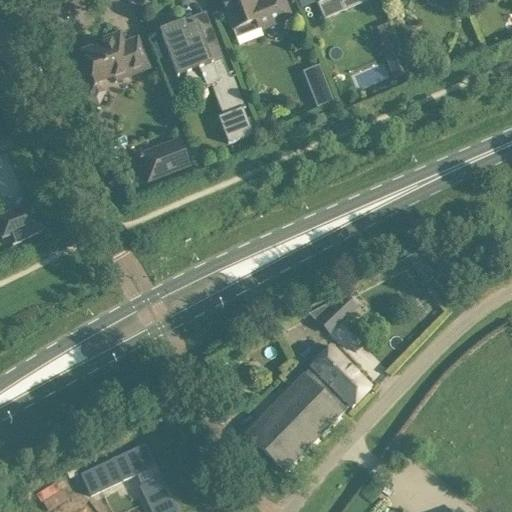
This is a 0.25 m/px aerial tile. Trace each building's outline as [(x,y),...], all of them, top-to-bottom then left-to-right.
[(220,0),(239,46),(262,37),(260,30),(291,18),(283,0),(262,0),(259,1),(258,0),(220,0)] [(314,0),(317,5),(324,20),(344,12),(341,4),(349,0),(314,0)] [(159,31),(166,50),(177,78),(199,70),(207,89),(211,87),(223,116),(218,118),(228,144),(252,135),(243,110),(245,109),(232,77),(230,78),(223,61),(216,42),(205,46),(197,25),(184,30),(182,24),(185,23),(184,22),(159,31)] [(409,42),(414,30),(401,25),(396,37),(409,42)] [(149,69),(145,58),(137,39),(124,44),(120,34),(106,39),(108,42),(81,53),(94,85),(113,78),(114,77),(116,82),(149,69)] [(402,55),(386,61),(394,79),(409,72),(402,55)] [(329,91),(314,97),(318,108),(333,102),(329,91)] [(190,166),(180,140),(137,157),(147,183),(190,166)] [(13,245),(14,246),(48,229),(39,209),(38,209),(39,213),(33,215),(29,206),(12,213),(12,214),(13,214),(19,229),(4,235),(4,234),(3,235),(3,236),(11,233),(17,243),(13,245)] [(416,257),(410,262),(418,273),(425,269),(416,257)] [(418,273),(417,274),(424,283),(432,278),(425,269),(418,273)] [(326,306),(308,315),(317,324),(318,323),(329,335),(342,322),(326,306)] [(311,368),(292,388),(311,407),(321,396),(330,405),(339,396),(349,406),(352,408),(370,389),(331,348),(311,368)] [(292,388),(246,435),(284,473),(327,430),(350,406),(352,409),(352,408),(349,406),(339,396),(330,405),(321,396),(311,407),(292,388)] [(241,392),(232,400),(237,405),(246,398),(241,392)] [(159,407),(139,418),(145,429),(146,430),(166,420),(165,419),(159,407)] [(142,439),(79,473),(90,494),(153,460),(142,439)] [(178,511),(162,476),(140,486),(151,511),(178,511)] [(94,511),(88,503),(76,511),(94,511)]
